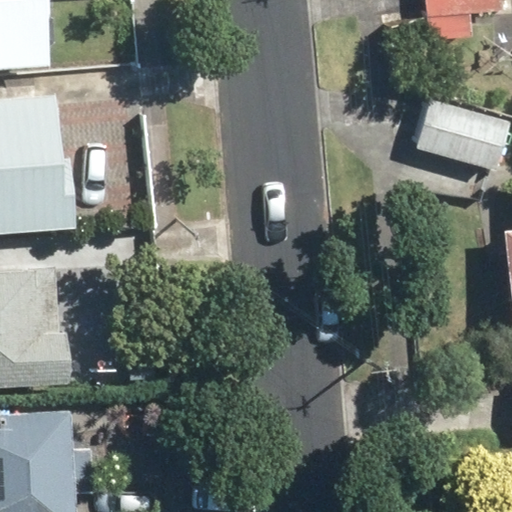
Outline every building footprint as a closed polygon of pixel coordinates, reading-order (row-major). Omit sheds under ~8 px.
[(0,0),(0,59),(38,58),(34,0),(0,0)] [(418,0),(421,36),(465,33),(464,10),(494,8),(493,0),(418,0)] [(0,226),(65,222),(60,151),(49,152),(45,89),(0,92),(0,226)] [(418,92),(405,142),(489,165),(503,115),(418,92)] [(511,222),(496,224),(504,322),(511,321),(511,222)] [(0,376),(69,373),(66,320),(57,321),(54,259),(0,261),(0,376)] [(0,511),(62,511),(57,403),(0,406),(0,511)]
